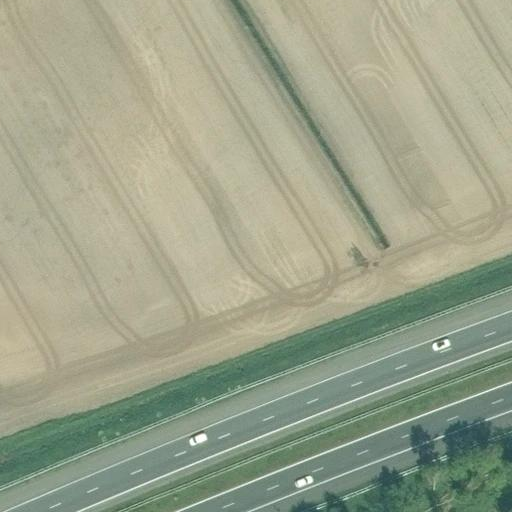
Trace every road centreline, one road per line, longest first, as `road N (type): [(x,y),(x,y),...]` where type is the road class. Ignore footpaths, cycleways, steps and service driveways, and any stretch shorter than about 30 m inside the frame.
road 1 (motorway): [(511,328),(43,511)]
road 2 (motorway): [(217,511),(511,398)]
